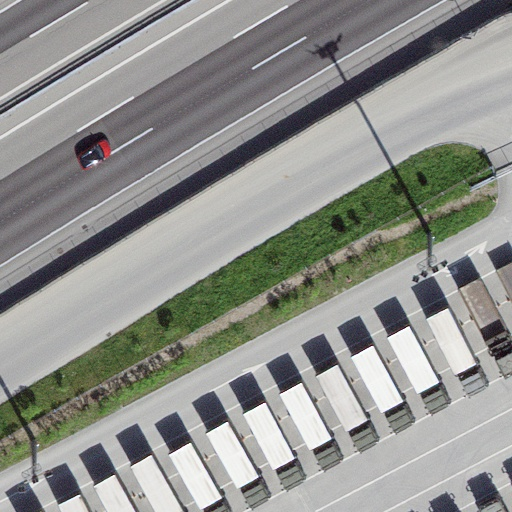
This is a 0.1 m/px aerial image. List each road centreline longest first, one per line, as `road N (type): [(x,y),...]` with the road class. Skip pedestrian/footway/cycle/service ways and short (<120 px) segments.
road 1 (unclassified): [(511,69),(307,170),(0,366)]
road 2 (motorway): [(0,200),(335,0)]
